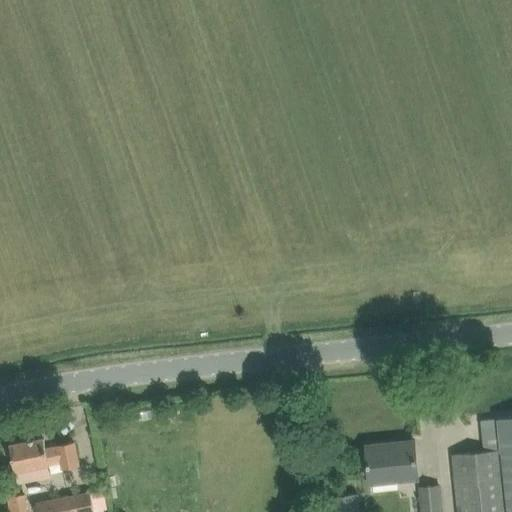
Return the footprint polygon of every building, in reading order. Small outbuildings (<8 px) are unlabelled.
[(511,511),(511,415),(498,417),(508,511),(511,511)] [(44,438),(10,445),(15,471),(61,461),(63,469),(79,466),(74,442),(46,448),(44,438)] [(418,476),(417,460),(415,440),(397,442),(397,448),(367,451),(369,481),(418,476)] [(452,454),(458,511),(506,511),(499,449),(452,454)] [(337,492),(336,479),(316,481),(317,494),(337,492)] [(442,511),(440,483),(418,485),(420,511),(442,511)] [(94,511),(91,492),(36,502),(37,511),(94,511)] [(359,511),(357,492),(328,496),(330,511),(359,511)] [(27,511),(25,493),(8,495),(7,496),(8,511),(27,511)]
